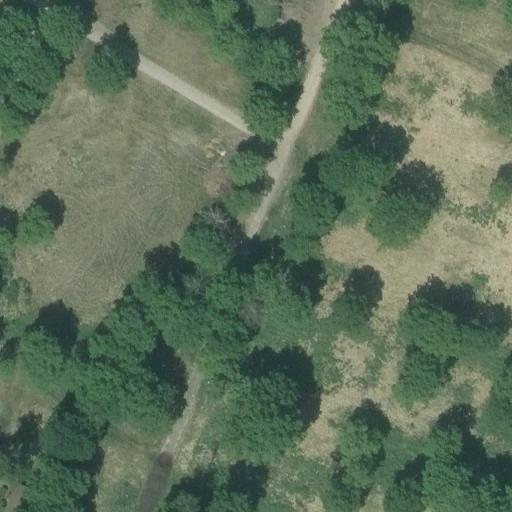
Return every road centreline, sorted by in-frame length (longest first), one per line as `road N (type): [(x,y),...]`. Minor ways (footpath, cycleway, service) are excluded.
road 1 (unclassified): [(145,495),(282,148)]
road 2 (unclassified): [(282,148),(52,5)]
road 3 (unclassified): [(282,148),(339,0)]
road 4 (unclassified): [(0,127),(52,5)]
